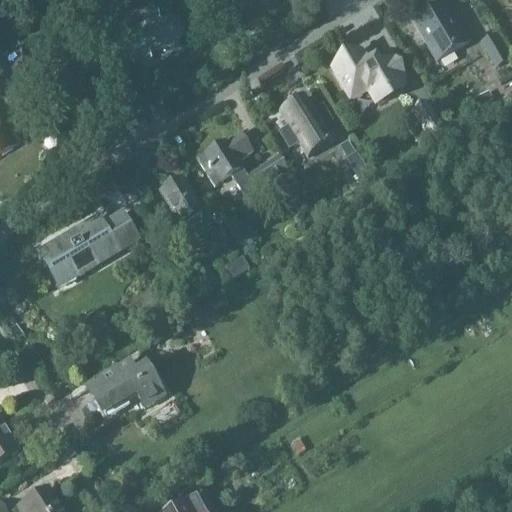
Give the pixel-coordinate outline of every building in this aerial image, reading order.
[(168,18),(160,23),(158,10),(155,12),(149,0),(115,18),(122,35),(126,51),(134,66),(150,61),(148,54),(179,45),(184,34),(179,22),(168,18)] [(412,23),(437,64),(469,46),(444,4),(412,23)] [(39,27),(16,42),(26,57),(49,42),(39,27)] [(482,46),(496,70),(508,63),(494,39),(482,46)] [(62,46),(46,45),(45,66),(61,67),(62,46)] [(360,52),(330,70),(351,105),(368,95),(375,106),(406,87),(404,83),(405,82),(392,60),(382,66),(377,58),(368,64),(360,52)] [(179,84),(159,96),(168,110),(187,99),(179,84)] [(278,134),(289,153),(298,147),(308,161),(335,144),(325,129),(334,124),(322,106),(315,111),(306,98),(280,114),(288,128),(278,134)] [(488,98),(472,107),(480,120),(496,111),(488,98)] [(431,101),(409,114),(412,118),(424,141),(425,142),(438,135),(445,131),(447,130),(431,101)] [(424,141),(412,118),(403,123),(416,145),(424,141)] [(0,157),(15,148),(15,147),(18,146),(12,135),(7,138),(0,126),(0,157)] [(445,147),(452,143),(445,131),(438,135),(445,147)] [(197,163),(214,190),(231,180),(243,199),(246,198),(248,201),(257,195),(256,193),(273,182),(281,195),(296,186),(279,158),(246,178),(243,172),(244,172),(239,165),(253,156),(240,136),(197,163)] [(339,149),(347,162),(356,156),(348,143),(339,149)] [(347,162),(355,175),(365,169),(357,156),(356,156),(347,162)] [(365,169),(355,175),(361,186),(371,179),(365,169)] [(161,194),(183,229),(192,223),(194,223),(198,221),(197,220),(203,216),(182,182),(161,194)] [(40,257),(56,283),(75,272),(71,266),(89,256),(96,268),(121,253),(122,255),(137,246),(121,218),(95,233),(91,226),(40,257)] [(232,282),(250,272),(249,272),(247,268),(242,259),(225,270),(230,279),(232,282)] [(207,293),(209,296),(220,289),(219,286),(208,267),(196,274),(207,293)] [(75,272),(56,283),(59,290),(78,278),(75,272)] [(219,302),(210,308),(214,313),(223,307),(219,302)] [(17,328),(11,332),(18,343),(24,339),(17,328)] [(159,336),(149,342),(153,348),(163,342),(159,336)] [(136,372),(130,363),(88,389),(92,396),(95,402),(106,419),(136,400),(143,413),(166,399),(147,366),(136,372)] [(0,464),(17,455),(0,426),(0,464)] [(208,511),(197,491),(177,502),(182,511),(208,511)] [(20,511),(61,511),(49,493),(20,511)]
